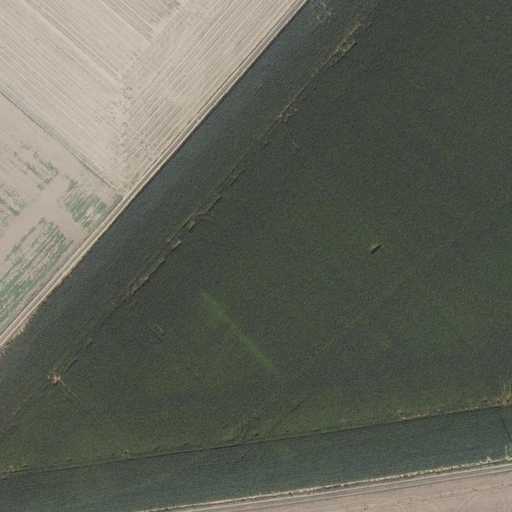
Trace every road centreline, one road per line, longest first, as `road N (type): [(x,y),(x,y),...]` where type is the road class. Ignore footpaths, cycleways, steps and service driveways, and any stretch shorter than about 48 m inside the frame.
road 1 (track): [(300,0),(0,339)]
road 2 (track): [(511,465),(194,511)]
